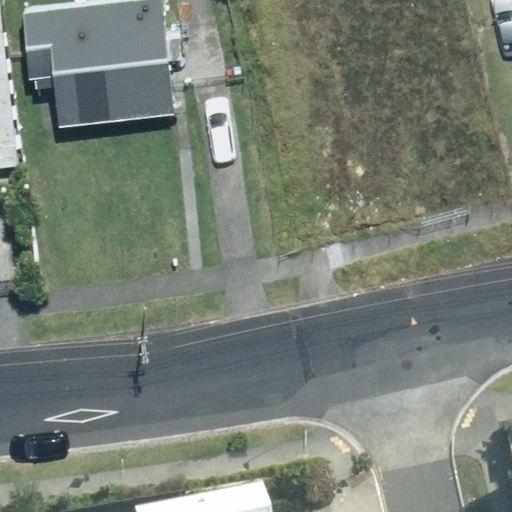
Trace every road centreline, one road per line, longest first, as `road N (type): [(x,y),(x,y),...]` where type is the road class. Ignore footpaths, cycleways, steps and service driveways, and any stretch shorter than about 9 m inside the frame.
road 1 (residential): [(0,403),(174,385),(390,347)]
road 2 (residential): [(425,511),(390,347)]
road 3 (residential): [(390,347),(511,316)]
